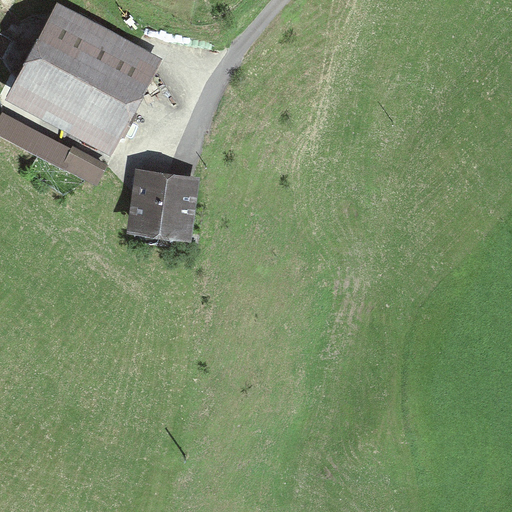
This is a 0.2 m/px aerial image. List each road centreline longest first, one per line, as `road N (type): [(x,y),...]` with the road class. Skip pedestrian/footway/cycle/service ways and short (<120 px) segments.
road 1 (track): [(280,0),(221,80),(182,169)]
road 2 (track): [(110,0),(132,26),(218,87)]
